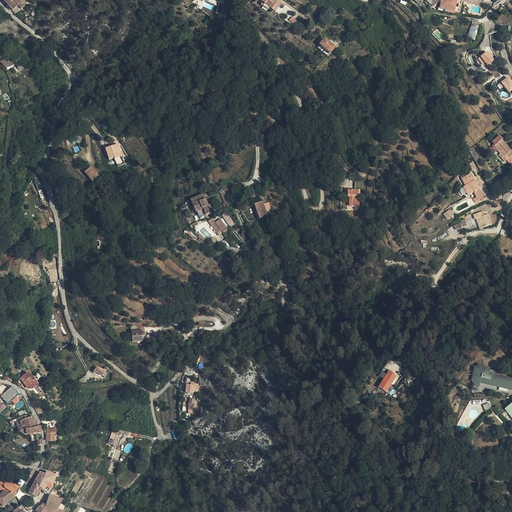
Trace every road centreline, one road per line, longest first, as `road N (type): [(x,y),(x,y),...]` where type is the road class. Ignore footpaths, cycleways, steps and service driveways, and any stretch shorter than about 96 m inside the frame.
road 1 (residential): [(0,2),(74,78),(53,119),(43,165),(58,215),(66,313),(74,332),(140,386)]
road 2 (residential): [(234,0),(287,78),(308,127),(321,207),(310,207),(278,126),(261,111),(256,175),(232,186)]
